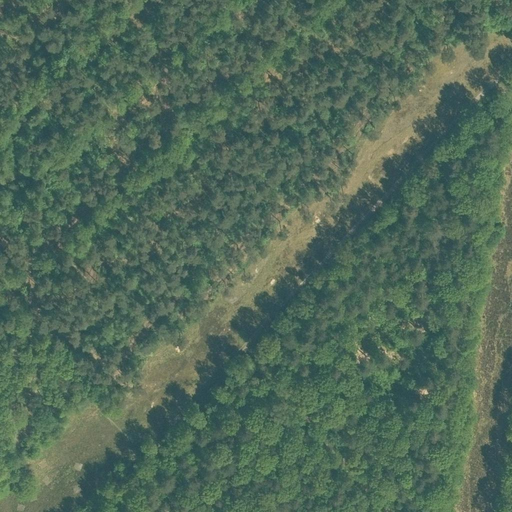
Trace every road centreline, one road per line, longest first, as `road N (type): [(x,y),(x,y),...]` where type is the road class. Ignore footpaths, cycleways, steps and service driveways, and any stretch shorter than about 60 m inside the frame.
road 1 (track): [(246,350),(511,61)]
road 2 (track): [(246,350),(389,511)]
road 3 (track): [(149,451),(246,350)]
